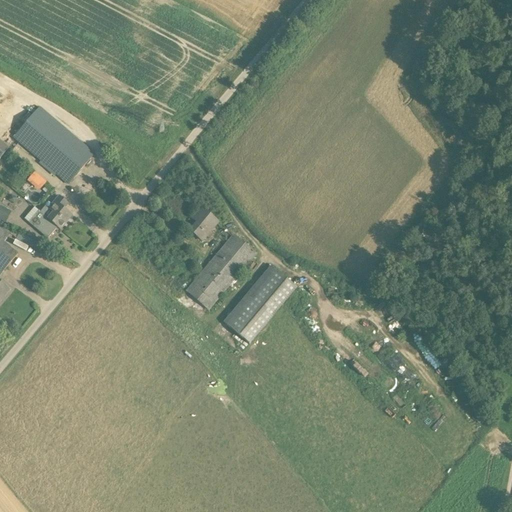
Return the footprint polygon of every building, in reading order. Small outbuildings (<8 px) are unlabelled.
[(68,185),(94,155),(39,108),(14,139),(68,185)] [(0,160),(9,150),(0,142),(0,160)] [(35,172),(27,181),(40,191),(47,182),(35,172)] [(34,208),(57,228),(61,231),(72,217),(64,210),(68,205),(58,197),(48,210),(53,213),(48,219),(34,208)] [(10,212),(0,206),(0,219),(4,222),(10,212)] [(57,228),(34,208),(24,220),(48,240),(57,228)] [(190,232),(202,242),(218,223),(201,209),(195,217),(199,220),(190,232)] [(4,244),(11,235),(7,232),(0,225),(0,276),(18,255),(4,244)] [(7,232),(11,235),(15,238),(19,233),(12,227),(7,232)] [(208,311),(256,255),(233,236),(186,292),(208,311)] [(223,323),(250,346),(297,289),(270,266),(223,323)] [(0,302),(10,290),(0,281),(0,302)] [(381,297),(367,310),(374,318),(388,305),(381,297)] [(378,339),(369,332),(363,340),(371,347),(378,339)] [(429,347),(415,357),(426,370),(439,360),(429,347)]
